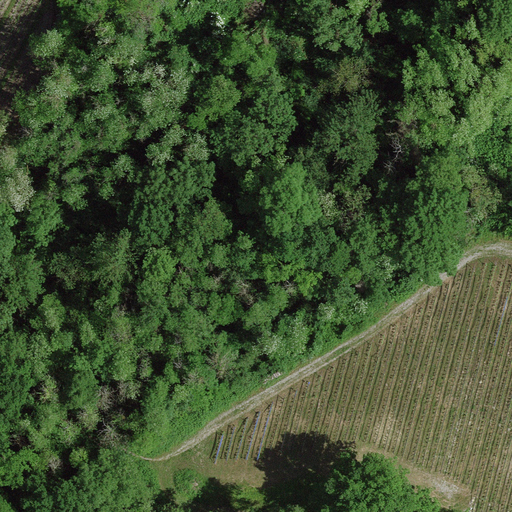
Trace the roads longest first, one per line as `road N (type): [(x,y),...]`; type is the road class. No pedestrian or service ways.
road 1 (track): [(222,511),(184,505),(169,488),(168,465),(182,441),(322,360),(458,263),(489,248),(511,250)]
road 2 (track): [(61,0),(44,93),(0,139)]
